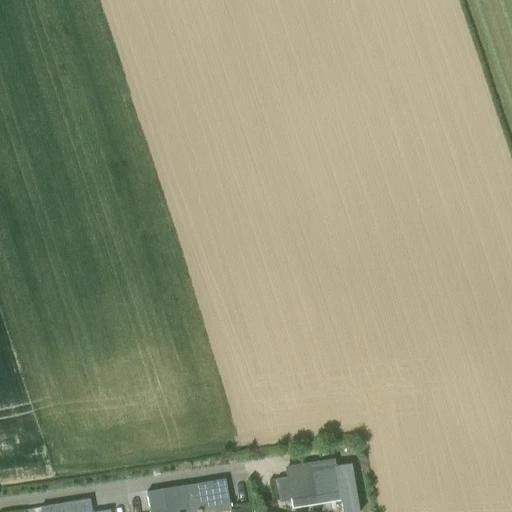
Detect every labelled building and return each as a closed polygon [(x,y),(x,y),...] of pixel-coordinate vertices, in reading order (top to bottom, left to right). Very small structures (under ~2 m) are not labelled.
[(317,505),(342,500),(340,487),(337,471),(335,461),(311,465),(317,505)] [(317,505),(311,465),(286,469),(287,478),(276,480),(280,503),(291,501),(293,508),(317,505)] [(186,486),(190,511),(214,507),(214,511),(217,511),(231,510),(226,479),(186,486)] [(184,511),(190,511),(186,486),(147,492),(149,511),(184,511)] [(101,511),(92,511),(91,499),(41,508),(41,511),(111,511),(111,510),(101,511)]
